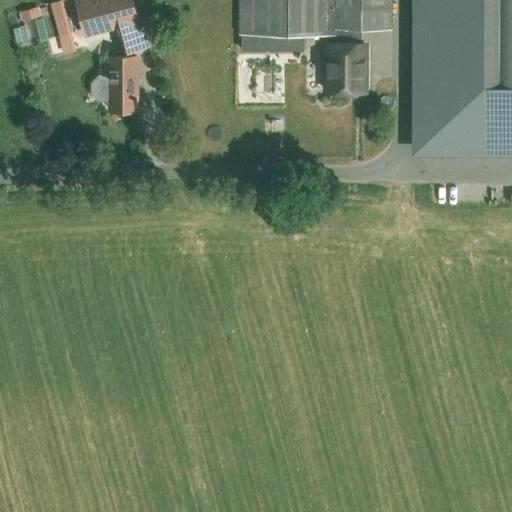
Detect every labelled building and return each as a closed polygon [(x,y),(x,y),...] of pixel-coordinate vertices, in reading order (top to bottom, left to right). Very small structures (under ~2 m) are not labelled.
[(18,24),(25,45),(74,30),(65,0),(48,0),(45,1),(21,8),(25,22),(18,24)] [(139,16),(134,0),(77,0),(87,36),(116,28),(123,51),(150,44),(143,15),(139,16)] [(393,28),(393,0),(241,0),(241,32),(338,34),(338,42),(330,42),(329,90),(365,91),(366,42),(363,42),(363,28),(393,28)] [(511,0),(421,0),(420,142),(511,142),(511,0)] [(137,74),(137,57),(113,57),(113,74),(110,74),(110,75),(100,75),(93,82),(93,92),(100,99),(112,99),(112,110),(135,110),(135,87),(138,87),(138,74),(137,74)]
